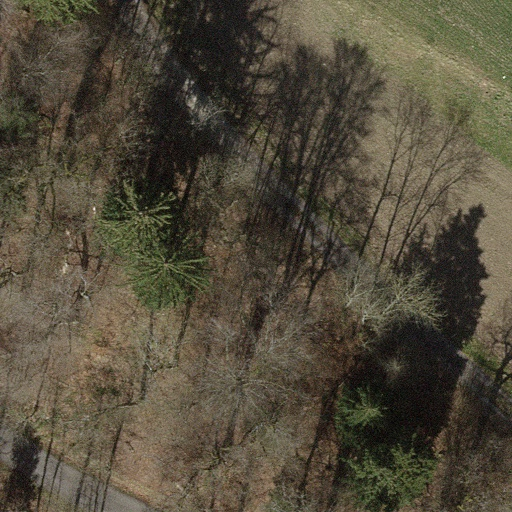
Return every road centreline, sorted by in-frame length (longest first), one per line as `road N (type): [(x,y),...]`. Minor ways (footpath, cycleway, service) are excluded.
road 1 (track): [(129,0),(175,81),(227,143),(425,337),(511,410)]
road 2 (track): [(132,511),(0,441)]
